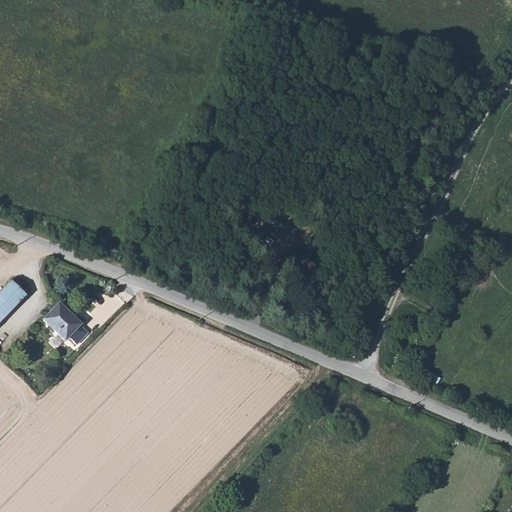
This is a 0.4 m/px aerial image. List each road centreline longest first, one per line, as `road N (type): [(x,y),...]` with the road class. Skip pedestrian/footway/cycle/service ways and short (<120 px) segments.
road 1 (residential): [(511,440),(0,231)]
road 2 (track): [(362,377),(472,133),(511,79)]
road 3 (track): [(326,362),(195,511)]
